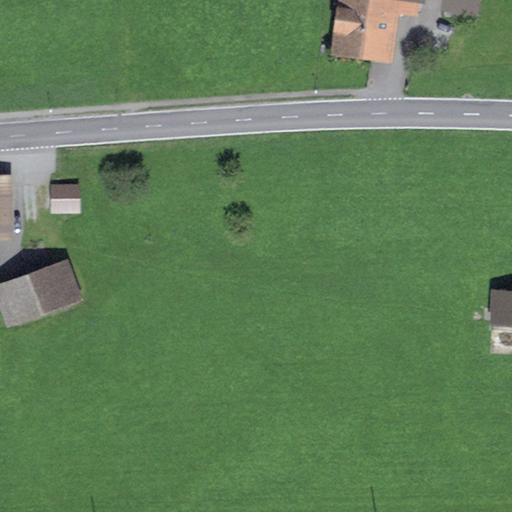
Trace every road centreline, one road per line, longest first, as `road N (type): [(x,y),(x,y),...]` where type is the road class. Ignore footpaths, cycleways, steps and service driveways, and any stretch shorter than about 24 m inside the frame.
road 1 (secondary): [(511,115),(331,114),(0,136)]
road 2 (track): [(467,303),(74,250),(24,223)]
road 3 (track): [(119,128),(128,0)]
